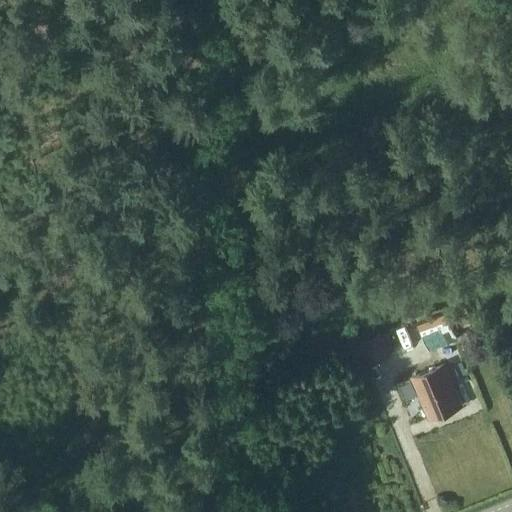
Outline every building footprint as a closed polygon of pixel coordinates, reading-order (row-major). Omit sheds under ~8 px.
[(464,303),(450,307),(456,325),(471,320),(464,303)] [(436,314),(411,317),(414,338),(439,334),(436,314)] [(395,327),(399,342),(413,339),(410,324),(395,327)] [(360,341),(369,363),(389,356),(380,333),(360,341)] [(459,405),(444,366),(413,378),(429,417),(459,405)]
